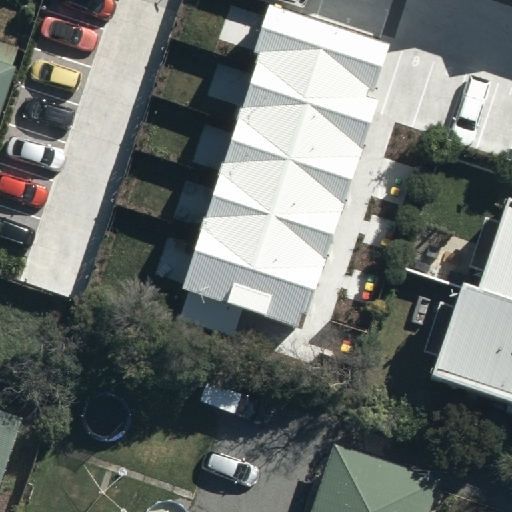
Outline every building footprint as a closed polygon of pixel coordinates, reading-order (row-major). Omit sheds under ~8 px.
[(392,47),(273,8),(181,286),(300,325),(392,47)] [(0,127),(13,91),(3,87),(10,67),(0,63),(0,127)] [(88,79),(61,158),(115,176),(142,98),(88,79)] [(511,221),(503,218),(472,310),(511,323),(511,221)] [(462,306),(433,390),(511,416),(511,323),(472,310),(462,306)] [(0,495),(24,424),(0,416),(0,495)] [(440,511),(446,496),(336,459),(318,511),(440,511)]
